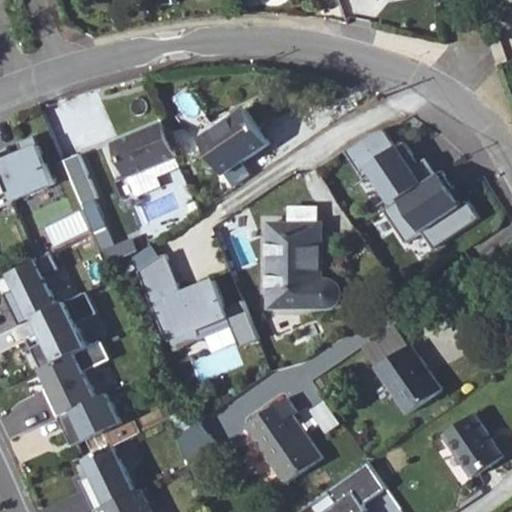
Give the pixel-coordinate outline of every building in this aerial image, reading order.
[(201,140),(223,175),(270,144),(247,109),(201,140)] [(164,122),(116,146),(133,179),(181,155),(164,122)] [(404,198),(430,181),(403,143),(401,144),(389,128),(376,130),(350,149),(365,171),(373,167),(396,203),(404,198)] [(9,147),(0,150),(0,167),(10,192),(14,201),(55,184),(35,136),(19,143),(23,153),(13,157),(9,147)] [(85,150),(68,158),(88,202),(101,195),(85,150)] [(0,195),(10,192),(0,167),(0,195)] [(430,181),(404,198),(396,203),(389,208),(410,241),(428,232),(439,248),(484,218),(472,201),(466,204),(444,172),(430,181)] [(271,308),(328,309),(340,302),(343,291),(338,282),(325,279),(324,224),(271,224),(271,308)] [(100,229),(111,260),(139,250),(136,240),(118,246),(111,225),(100,229)] [(263,337),(247,300),(232,306),(219,277),(170,297),(166,284),(179,277),(168,252),(142,268),(172,340),(233,317),(245,345),(263,337)] [(53,253),(9,274),(16,288),(5,294),(19,325),(34,317),(59,305),(45,277),(61,269),(53,253)] [(59,305),(34,317),(41,332),(27,339),(42,369),(89,346),(78,323),(99,313),(89,291),(59,305)] [(396,323),(364,344),(379,367),(411,345),(396,323)] [(89,346),(42,369),(50,387),(45,389),(58,417),(98,397),(86,371),(112,358),(103,340),(89,346)] [(379,367),(409,413),(444,390),(411,345),(379,367)] [(98,397),(58,417),(72,446),(122,422),(108,393),(98,397)] [(245,426),(285,484),(323,459),(293,415),(297,412),(288,398),(245,426)] [(446,434),(474,477),(504,457),(475,415),(446,434)] [(178,437),(188,460),(216,441),(202,420),(178,437)] [(223,452),(216,441),(188,460),(193,472),(223,452)] [(114,446),(86,459),(93,474),(81,480),(95,510),(135,490),(114,446)] [(218,483),(206,464),(193,472),(202,494),(218,483)] [(340,508),(333,511),(370,511),(365,506),(390,489),(369,465),(332,491),(340,508)] [(135,490),(95,510),(96,511),(152,511),(141,488),(135,490)]
